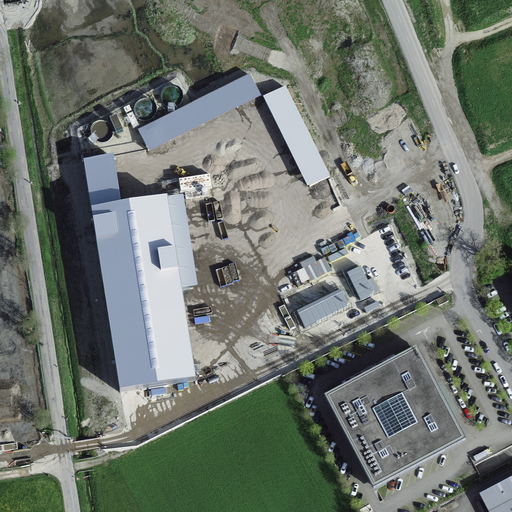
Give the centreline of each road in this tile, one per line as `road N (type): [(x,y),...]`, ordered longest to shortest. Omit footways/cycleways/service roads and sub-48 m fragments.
road 1 (residential): [(72,511),(0,43)]
road 2 (residential): [(392,0),(472,202),(459,262),(465,292)]
road 3 (track): [(0,475),(107,458),(276,371)]
road 4 (track): [(41,469),(23,405),(0,244)]
